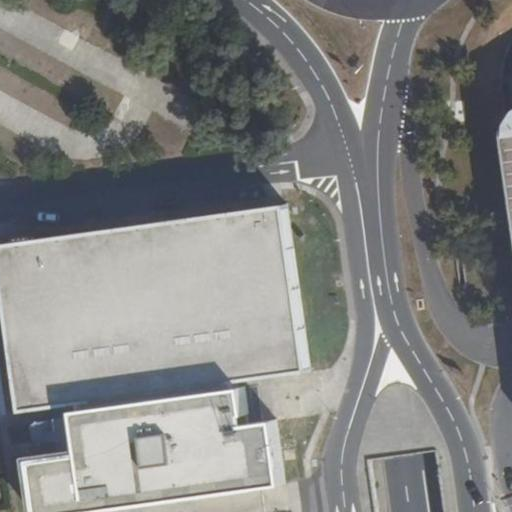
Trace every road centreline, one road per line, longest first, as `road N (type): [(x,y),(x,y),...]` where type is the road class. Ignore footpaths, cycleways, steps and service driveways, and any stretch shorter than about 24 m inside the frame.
road 1 (primary): [(409,511),(367,268),(293,0)]
road 2 (tertiary): [(475,511),(454,412),(408,345),(392,300),(363,150)]
road 3 (tertiary): [(363,150),(334,84),(294,29),(256,0)]
road 4 (tertiary): [(363,150),(389,2)]
